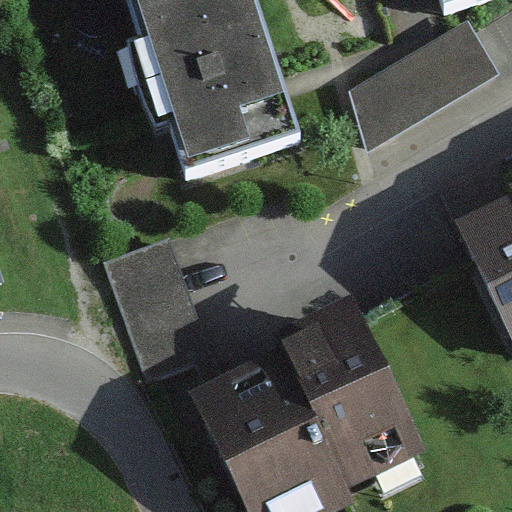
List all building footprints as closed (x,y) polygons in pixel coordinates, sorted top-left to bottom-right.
[(253,0),(132,0),(194,187),(303,152),(253,0)] [(511,0),(440,0),(448,23),(511,2),(511,0)] [(475,21),(349,91),(380,147),(506,77),(475,21)] [(511,215),(466,238),(511,332),(511,215)] [(208,359),(168,245),(106,266),(146,381),(208,359)] [(291,388),(207,422),(244,511),(350,511),(343,492),(418,461),(363,329),(280,363),(291,388)]
